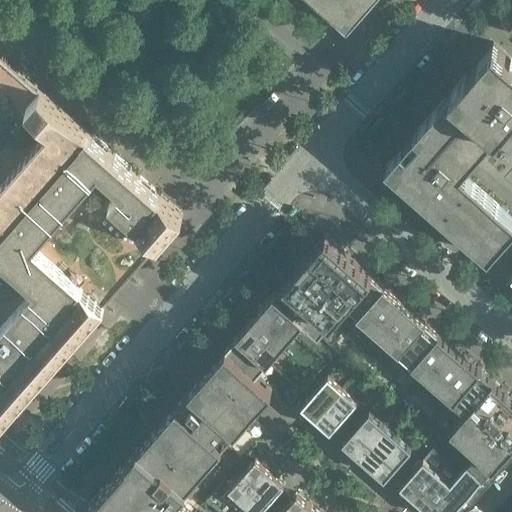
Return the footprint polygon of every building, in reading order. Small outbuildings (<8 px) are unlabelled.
[(318,0),(348,25),(369,0),(318,0)] [(488,255),(511,228),(511,57),(493,41),(385,165),(488,255)] [(0,421),(183,213),(0,52),(0,421)] [(345,302),(371,272),(326,232),(323,236),(284,280),(285,281),(277,290),(275,292),(274,291),(261,306),(291,332),(304,318),(320,332),(345,303),(345,302)] [(358,314),(384,284),(371,272),(345,302),(345,303),(358,314)] [(372,326),(398,295),(384,284),(358,314),(372,326)] [(385,337),(411,307),(398,295),(372,326),(385,337)] [(291,332),(261,306),(249,320),(279,346),(291,332)] [(399,349),(425,319),(411,307),(385,337),(399,349)] [(412,361),(439,331),(425,319),(399,349),(412,361)] [(279,346),(249,320),(237,333),(267,359),(279,346)] [(426,373),(452,343),(439,331),(412,361),(426,373)] [(267,359),(237,333),(226,346),(256,373),(267,359)] [(440,385),(466,355),(452,343),(426,373),(440,385)] [(189,511),(174,499),(262,397),(269,389),(223,349),(216,357),(139,445),(138,444),(127,456),(128,457),(87,504),(96,511),(189,511)] [(453,397),(480,367),(466,355),(440,385),(453,397)] [(467,409),(493,379),(480,367),(453,397),(466,408),(467,409)] [(316,417),(343,386),(328,373),(301,404),(316,417)] [(432,511),(450,511),(511,441),(511,395),(493,379),(467,409),(466,408),(450,426),(477,450),(450,480),(452,481),(428,508),(432,511)] [(330,429),(357,399),(343,386),(316,417),(330,429)] [(356,453),(384,422),(369,409),(342,440),(356,453)] [(370,465),(397,434),(384,422),(356,453),(370,465)] [(384,477),(411,446),(397,434),(370,465),(384,477)] [(243,499),(270,469),(256,456),(229,487),(243,499)] [(414,496),(438,469),(423,457),(400,484),(414,496)] [(257,511),(284,481),(270,469),(243,499),(257,511)] [(452,481),(450,480),(438,469),(414,496),(428,508),(452,481)] [(304,511),(311,505),(297,492),(279,511),(304,511)]
